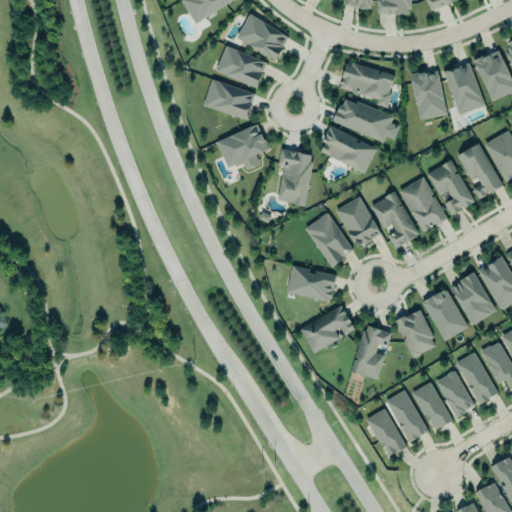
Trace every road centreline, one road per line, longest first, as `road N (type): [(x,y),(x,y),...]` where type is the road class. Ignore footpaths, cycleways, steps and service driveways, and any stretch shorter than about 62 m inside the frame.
road 1 (primary): [(374,511),(260,334),(172,162),(120,0)]
road 2 (primary): [(79,0),(130,180),(229,364),(323,511)]
road 3 (residential): [(277,0),(324,30),(382,43),(448,35),(511,4)]
road 4 (residential): [(511,212),(380,283)]
